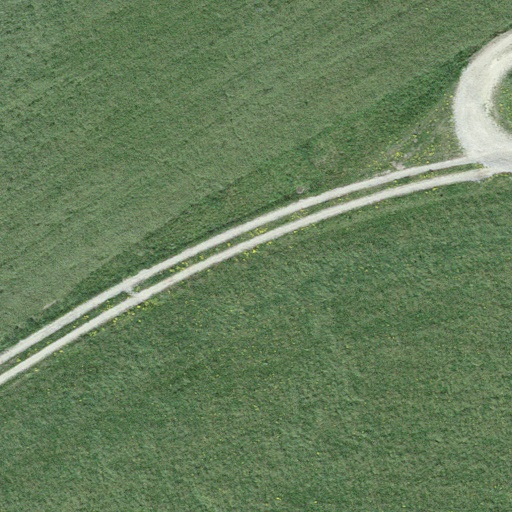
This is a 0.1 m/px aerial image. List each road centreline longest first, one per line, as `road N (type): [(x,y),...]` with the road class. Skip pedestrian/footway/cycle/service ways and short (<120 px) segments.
road 1 (track): [(505,156),(281,219),(118,298),(0,370)]
road 2 (track): [(511,156),(483,147),(467,89),(511,47)]
